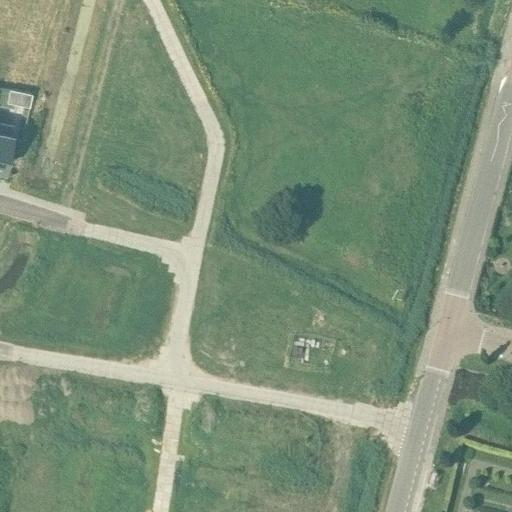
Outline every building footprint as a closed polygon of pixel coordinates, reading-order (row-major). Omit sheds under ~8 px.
[(140,52),(135,73),(158,78),(156,87),(171,91),(175,71),(177,63),(171,62),(164,60),(166,51),(170,33),(155,30),(145,28),(142,41),(140,41),(138,51),(140,52)] [(185,92),(185,94),(187,95),(200,98),(202,89),(202,88),(214,91),(225,94),(235,48),(211,43),(205,70),(203,69),(191,67),(185,92)] [(247,74),(241,101),(256,104),(258,95),(280,100),(290,57),(266,51),(260,78),(247,74)] [(290,57),(280,100),(302,105),(300,114),(314,118),(320,91),(307,88),(313,62),(290,57)] [(320,91),(314,118),(328,121),(330,112),(352,117),(362,73),(338,68),(332,94),(320,91)] [(362,73),(352,117),(374,122),(372,131),(387,134),(393,108),(379,105),(385,79),(362,73)] [(21,91),(19,99),(22,105),(29,106),(32,93),(21,91)] [(0,119),(0,169),(6,171),(10,151),(14,131),(12,131),(14,123),(0,119)] [(256,267),(388,317),(405,270),(404,270),(422,204),(391,195),(374,259),(372,266),(293,235),(295,228),(274,220),(256,267)] [(51,474),(50,482),(62,484),(63,476),(51,474)] [(63,476),(62,484),(74,485),(75,477),(63,476)] [(2,487),(1,494),(13,496),(14,488),(2,487)] [(14,488),(13,496),(25,498),(26,490),(14,488)]
